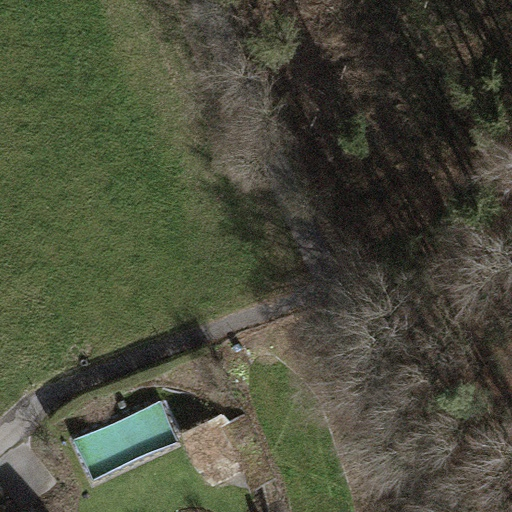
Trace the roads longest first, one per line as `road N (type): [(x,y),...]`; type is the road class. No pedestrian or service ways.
road 1 (track): [(191,0),(325,288),(412,511)]
road 2 (track): [(325,288),(70,384)]
